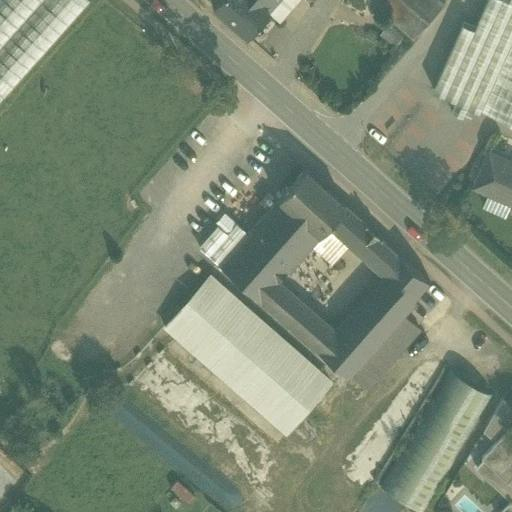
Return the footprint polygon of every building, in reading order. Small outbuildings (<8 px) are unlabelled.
[(87,0),(0,0),(0,94),(3,97),(89,1),(87,0)] [(266,10),(254,0),(215,0),(211,5),(245,35),(266,10)] [(254,0),(266,10),(274,0),(309,0),(311,2),(312,0),(254,0)] [(296,0),(274,0),(266,10),(279,20),(296,0)] [(373,0),(377,3),(415,36),(445,1),(443,0),(373,0)] [(511,0),(487,0),(475,28),(464,23),(434,90),(511,124),(511,0)] [(388,21),(378,34),(396,47),(406,33),(388,21)] [(511,161),(491,152),(476,185),(511,201),(511,161)] [(343,204),(302,167),(275,197),(317,234),(324,225),(343,204)] [(266,208),(275,197),(267,190),(258,201),(266,208)] [(318,235),(317,234),(275,197),(266,208),(246,231),(217,263),(260,300),(279,279),(284,273),(310,244),(318,235)] [(371,229),(343,204),(324,225),(346,244),(352,250),(380,274),(398,253),(371,229)] [(214,221),(216,224),(226,232),(235,222),(223,211),(218,216),(214,221)] [(217,263),(246,231),(235,222),(226,232),(216,224),(197,245),(217,263)] [(337,254),(346,244),(324,225),(317,234),(318,235),(310,244),(330,262),(337,254)] [(430,281),(398,253),(380,274),(333,326),(314,348),(346,376),(348,373),(402,312),(430,281)] [(162,326),(284,433),(332,379),(209,272),(162,326)] [(314,348),(333,326),(317,313),(279,279),(260,300),(314,348)] [(420,328),(402,312),(348,373),(366,389),(420,328)] [(133,372),(162,398),(183,376),(154,350),(133,372)] [(378,484),(422,511),(493,394),(449,367),(378,484)] [(511,418),(511,407),(502,399),(485,430),(494,437),(511,418)] [(511,511),(511,441),(504,434),(480,458),(483,461),(474,471),(507,503),(497,511),(511,511)]
